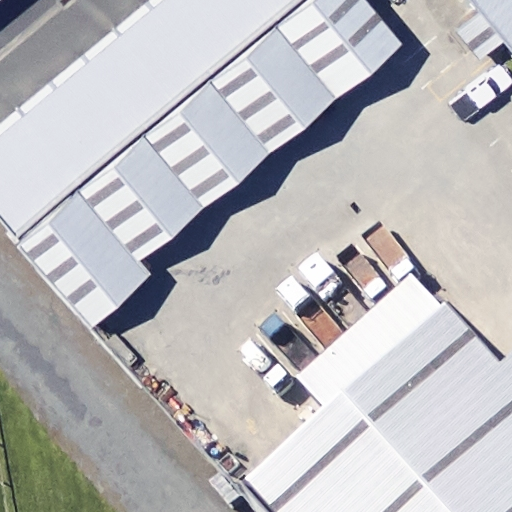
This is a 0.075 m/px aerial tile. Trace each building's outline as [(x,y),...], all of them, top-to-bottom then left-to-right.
[(294,0),(144,0),(0,119),(0,203),(20,227),(294,0)] [(308,0),(21,240),(90,322),(152,270),(140,256),(404,36),(373,0),(308,0)] [(511,0),(482,0),(511,37),(511,0)] [(473,338),(430,291),(312,399),(355,446),(473,338)] [(511,511),(511,378),(473,338),(355,446),(284,511),(511,511)]
